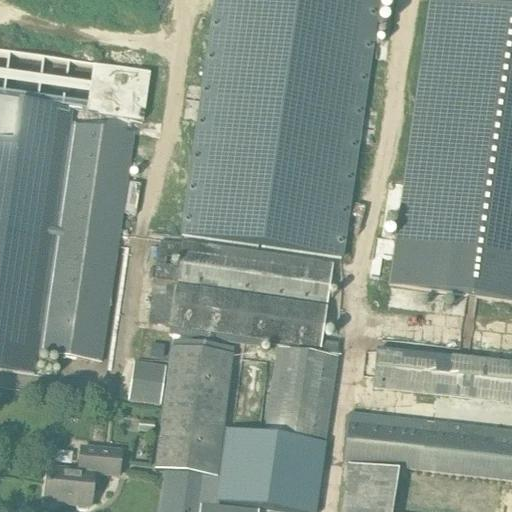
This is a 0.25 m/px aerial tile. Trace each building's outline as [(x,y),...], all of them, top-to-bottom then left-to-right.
[(213,0),(179,237),(342,260),(379,0),(213,0)] [(511,304),(511,0),(476,0),(476,8),(429,2),(388,287),(511,304)] [(134,137),(69,127),(35,355),(100,364),(134,137)] [(320,344),(331,269),(181,247),(160,244),(148,326),(160,327),(170,329),(169,335),(275,350),(264,436),(323,445),(324,437),(333,375),(336,359),(337,346),(320,344)] [(153,345),(151,359),(161,360),(163,346),(153,345)] [(172,350),(158,451),(155,471),(166,473),(159,511),(258,511),(259,511),(212,507),(228,356),(172,350)] [(511,368),(374,353),(370,390),(511,405),(511,368)] [(511,431),(350,415),(344,464),(511,481),(511,431)] [(137,432),(152,434),(154,424),(138,423),(137,432)] [(226,431),(216,504),(274,511),(316,511),(326,445),(323,445),(264,436),(226,431)] [(119,458),(81,454),(79,474),(47,471),(44,500),(68,502),(67,506),(90,508),(93,475),(117,478),(119,458)] [(342,511),(391,511),(395,492),(398,474),(350,467),(342,511)]
